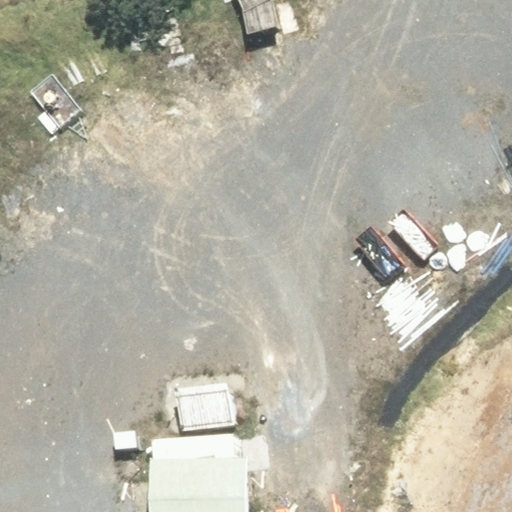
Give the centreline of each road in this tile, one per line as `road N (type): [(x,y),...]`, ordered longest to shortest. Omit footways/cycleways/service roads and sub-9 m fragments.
road 1 (unknown): [(83,511),(131,216),(238,0)]
road 2 (unknown): [(511,432),(108,356)]
